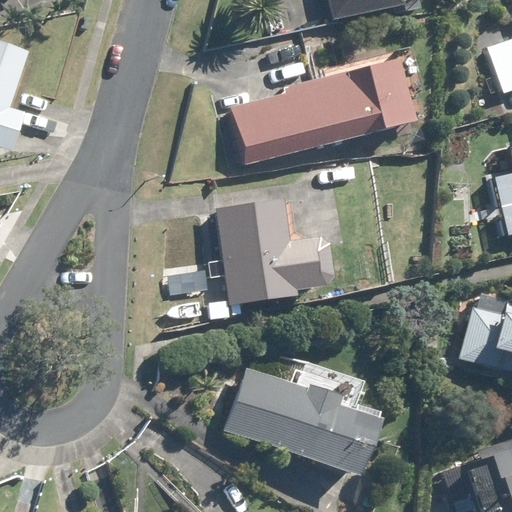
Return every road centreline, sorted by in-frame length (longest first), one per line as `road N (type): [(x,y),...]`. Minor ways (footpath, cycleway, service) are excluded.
road 1 (residential): [(109,298),(109,354),(81,416),(31,429),(0,409)]
road 2 (residential): [(20,291),(110,140)]
road 3 (residential): [(110,140),(109,298)]
road 4 (residential): [(110,140),(149,0)]
